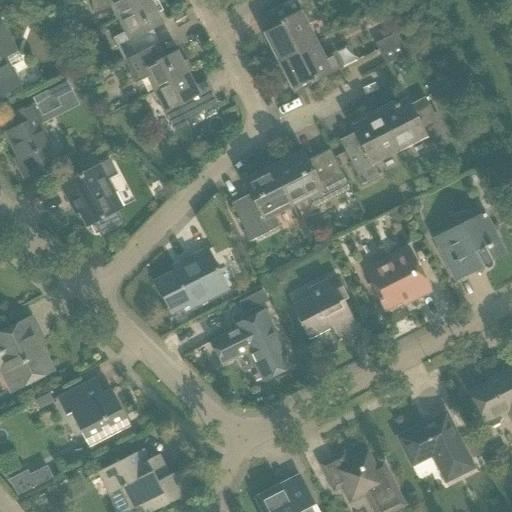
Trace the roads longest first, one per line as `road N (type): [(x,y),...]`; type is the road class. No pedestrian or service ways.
road 1 (residential): [(97,301),(260,116),(216,31)]
road 2 (residential): [(511,311),(303,418),(245,432)]
road 3 (residential): [(245,432),(208,412),(97,301)]
road 4 (residential): [(97,301),(0,209)]
